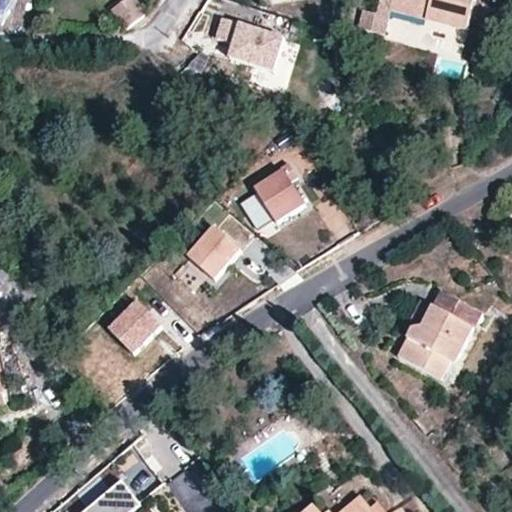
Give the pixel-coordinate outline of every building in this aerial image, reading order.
[(144,15),(134,0),(126,0),(112,10),(123,29),(144,15)] [(392,0),(383,0),(381,12),(362,16),(359,31),(383,37),(390,11),(392,5),(392,0)] [(392,0),(392,5),(431,15),(429,21),(466,31),(474,0),(392,0)] [(390,11),(429,21),(431,15),(392,5),(390,11)] [(285,41),(220,24),(215,42),(237,48),(233,63),(276,75),(285,41)] [(323,84),(319,104),(332,106),(335,86),(323,84)] [(274,181),(257,192),(259,194),(275,220),(279,225),(308,207),(293,183),(299,179),(291,166),(271,178),(274,181)] [(275,220),(259,194),(242,205),(258,230),(275,220)] [(217,231),(190,261),(216,284),(243,254),(217,231)] [(413,334),(399,359),(445,383),(459,358),(474,332),(468,330),(478,313),(442,295),(436,309),(424,330),(413,334)] [(405,331),(413,334),(424,330),(436,309),(421,302),(405,331)] [(140,307),(111,335),(135,359),(164,331),(140,307)] [(483,315),(478,313),(468,330),(474,332),(483,315)] [(0,334),(0,384),(2,395),(0,395),(0,403),(10,401),(0,356),(0,346),(3,346),(0,334)] [(463,360),(459,358),(445,383),(450,385),(463,360)] [(141,511),(144,511),(127,487),(91,511),(141,511)] [(317,511),(316,510),(312,511),(384,511),(378,504),(370,510),(361,500),(346,511),(317,511)]
